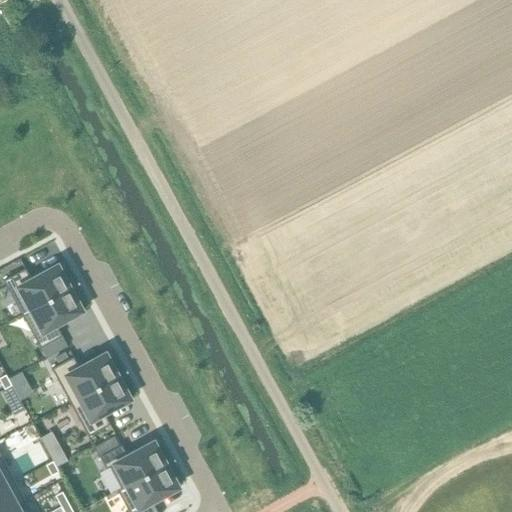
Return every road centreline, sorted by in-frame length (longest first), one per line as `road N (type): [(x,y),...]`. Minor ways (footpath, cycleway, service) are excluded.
road 1 (unclassified): [(339,511),(59,0)]
road 2 (residential): [(219,510),(67,228),(34,219),(0,238)]
